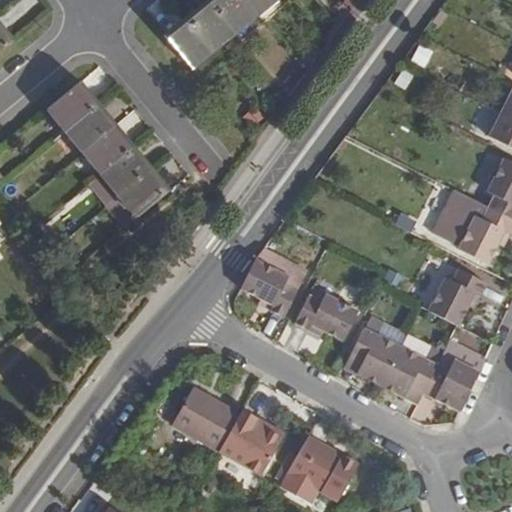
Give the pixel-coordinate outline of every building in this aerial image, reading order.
[(206,0),(186,17),(166,34),(193,68),(214,51),(236,33),(257,15),(274,0),(206,0)] [(355,5),(350,0),(345,0),(343,4),(340,0),(334,6),(340,12),(333,20),(334,23),(338,28),(355,5)] [(500,25),(508,12),(490,1),(482,15),(500,25)] [(442,12),(433,24),(444,31),(453,18),(442,12)] [(334,23),(322,40),(326,44),(338,28),(334,23)] [(0,52),(11,43),(0,29),(0,52)] [(313,43),(308,48),(315,55),(320,50),(313,43)] [(410,61),(425,68),(433,50),(418,43),(410,61)] [(414,76),(404,70),(395,84),(405,90),(414,76)] [(69,132),(86,152),(104,173),(120,192),(122,194),(140,215),(168,193),(81,86),(51,110),(69,132)] [(511,94),(502,115),(511,119),(511,94)] [(256,105),(242,117),(251,128),(264,116),(256,105)] [(490,138),(511,150),(511,119),(502,115),(490,138)] [(487,193),(495,197),(488,208),(511,220),(511,164),(504,160),(487,193)] [(120,192),(104,173),(90,184),(106,203),(120,192)] [(447,244),(490,266),(500,246),(506,235),(509,238),(511,232),(511,220),(488,208),(455,192),(432,236),(448,243),(447,244)] [(509,238),(506,235),(500,246),(505,247),(509,238)] [(286,284),(299,290),(309,270),(266,249),(258,260),(290,277),(286,284)] [(258,260),(241,292),(264,304),(272,308),(269,313),(284,319),(299,290),(286,284),(290,277),(258,260)] [(389,270),(382,283),(399,291),(405,279),(389,270)] [(452,281),(445,279),(431,307),(460,323),(468,307),(474,295),(481,297),(487,285),(458,270),(452,281)] [(314,289),(295,325),(309,332),(312,327),(321,332),(343,343),(360,312),(314,289)] [(43,290),(26,299),(34,315),(52,306),(43,290)] [(481,297),(474,295),(468,307),(474,310),(481,297)] [(272,308),(264,304),(262,309),(269,313),(272,308)] [(431,307),(428,311),(458,328),(461,323),(460,323),(431,307)] [(372,317),(365,330),(402,348),(408,336),(372,317)] [(312,327),(309,332),(318,337),(321,332),(312,327)] [(365,330),(344,371),(369,383),(374,373),(385,379),(402,348),(365,330)] [(408,336),(402,348),(438,366),(445,353),(409,334),(408,336)] [(445,353),(438,366),(423,396),(459,414),(487,358),(452,341),(445,353)] [(438,366),(402,348),(385,379),(380,389),(403,399),(409,390),(422,397),(423,396),(438,366)] [(385,379),(374,373),(369,383),(380,389),(385,379)] [(422,397),(409,390),(403,399),(417,406),(422,397)] [(196,391),(176,428),(221,453),(242,416),(196,391)] [(221,453),(266,478),(286,442),(259,427),(262,421),(244,411),(242,416),(221,453)] [(262,421),(259,427),(286,442),(289,437),(262,421)] [(357,468),(308,439),(298,457),(289,475),(297,479),(338,502),(357,468)] [(284,484),(298,457),(290,452),(275,479),(284,484)] [(114,463),(105,475),(118,484),(127,473),(114,463)] [(297,479),(289,475),(284,484),(281,488),(289,492),(297,479)]
